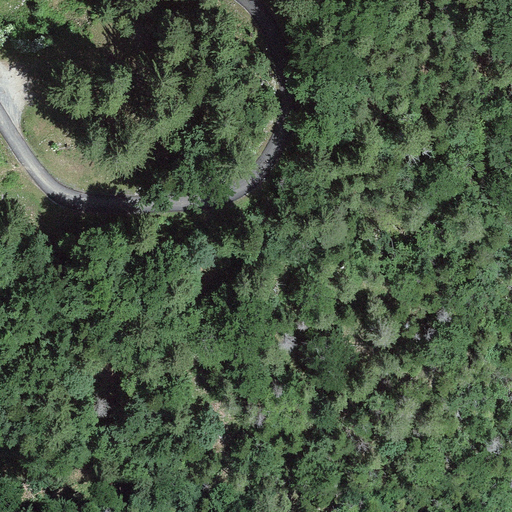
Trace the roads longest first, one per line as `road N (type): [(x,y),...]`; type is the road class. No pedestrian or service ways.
road 1 (unclassified): [(254,0),(278,42),(289,88),(278,141),(256,175),(213,200),(86,204),(51,189),(0,119)]
road 2 (track): [(213,200),(125,244),(75,300),(0,355)]
